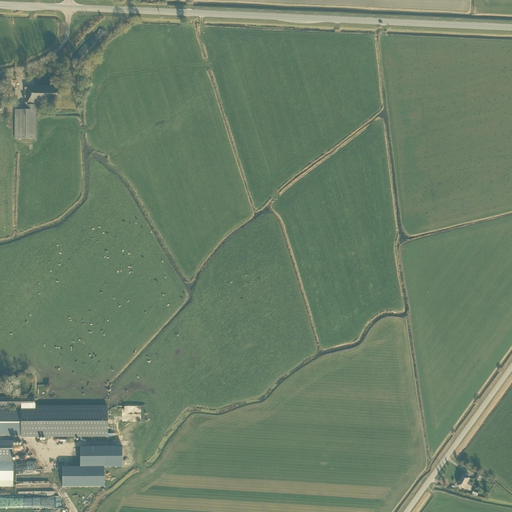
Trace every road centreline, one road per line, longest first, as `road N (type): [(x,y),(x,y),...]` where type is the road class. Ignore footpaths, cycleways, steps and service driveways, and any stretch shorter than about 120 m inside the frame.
road 1 (primary): [(511,28),(69,7)]
road 2 (tertiary): [(406,511),(511,366)]
